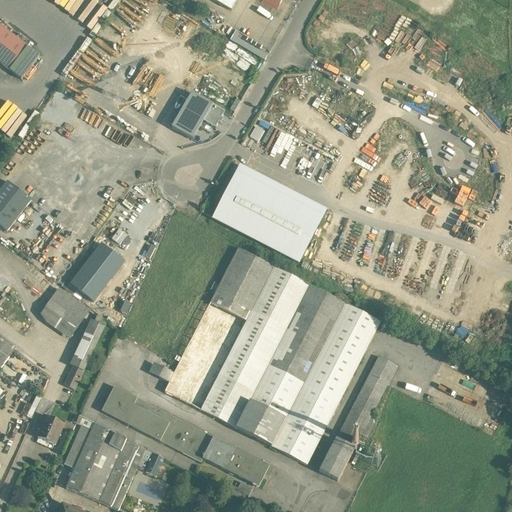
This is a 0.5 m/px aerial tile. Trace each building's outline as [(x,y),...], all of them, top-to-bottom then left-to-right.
[(50,0),(94,29),(109,6),(100,0),(50,0)] [(238,0),(211,0),(231,12),(238,0)] [(282,0),(263,0),(262,1),(277,9),(282,0)] [(28,48),(0,26),(0,64),(9,72),(28,48)] [(172,130),(192,141),(203,122),(212,107),(192,96),(172,130)] [(212,107),(203,122),(215,129),(224,114),(212,107)] [(298,263),(321,218),(236,175),(213,220),(298,263)] [(31,202),(6,183),(0,190),(0,227),(8,233),(31,202)] [(451,211),(446,219),(456,224),(461,217),(451,211)] [(129,238),(124,235),(118,232),(114,240),(125,246),(129,238)] [(71,286),(94,303),(123,265),(100,248),(71,286)] [(380,324),(238,251),(184,355),(174,375),(169,384),(164,394),(307,467),(380,324)] [(89,311),(59,290),(41,316),(71,337),(89,311)] [(125,301),(123,311),(129,313),(131,302),(125,301)] [(98,316),(64,387),(74,392),(79,380),(80,380),(81,379),(80,379),(107,323),(98,316)] [(15,350),(0,338),(0,369),(15,350)] [(378,358),(336,441),(348,447),(351,441),(358,428),(364,431),(370,420),(397,368),(396,367),(378,358)] [(149,374),(169,384),(174,375),(153,365),(149,374)] [(213,439),(114,389),(101,413),(200,464),(202,461),(213,439)] [(63,425),(43,416),(37,430),(40,432),(37,439),(55,447),(63,429),(64,426),(63,425)] [(81,418),(76,416),(73,423),(78,425),(81,418)] [(144,451),(81,418),(78,425),(81,427),(64,465),(74,470),(66,489),(116,511),(117,511),(136,470),(144,451)] [(364,431),(361,436),(366,439),(375,423),(370,420),(364,431)] [(74,427),(65,422),(63,425),(64,426),(63,429),(72,433),(74,427)] [(361,436),(364,431),(358,428),(351,441),(352,441),(352,440),(353,440),(354,439),(355,439),(356,440),(357,440),(358,441),(358,442),(361,436)] [(267,467),(213,439),(202,461),(256,488),(267,467)] [(348,447),(336,441),(319,473),(337,483),(354,450),(348,447)] [(154,456),(144,451),(136,470),(145,474),(154,456)] [(154,456),(145,474),(155,478),(163,461),(154,456)] [(252,490),(241,484),(237,490),(231,487),(228,494),(246,503),(252,490)]
